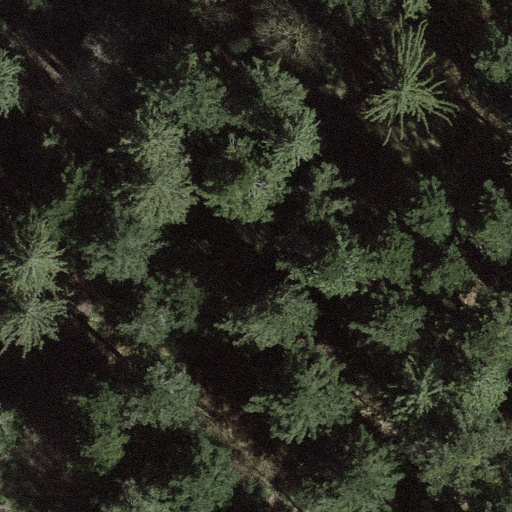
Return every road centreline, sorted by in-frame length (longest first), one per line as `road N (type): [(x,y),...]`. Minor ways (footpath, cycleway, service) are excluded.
road 1 (track): [(0,466),(234,456),(456,488),(502,511)]
road 2 (track): [(0,436),(25,418),(89,285),(66,117),(11,0)]
